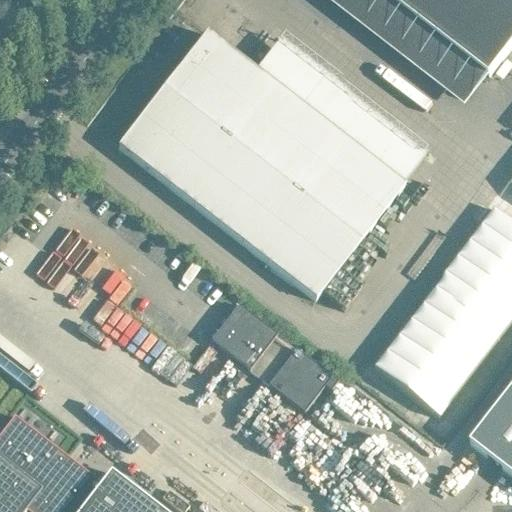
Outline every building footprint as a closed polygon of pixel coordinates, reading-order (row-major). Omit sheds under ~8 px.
[(511,0),(386,0),(489,80),(511,50),(511,0)] [(403,190),(255,75),(206,37),(117,151),(314,304),(403,190)] [(511,225),(496,213),(373,371),(437,421),(511,324),(511,225)] [(238,309),(211,345),(248,373),(275,338),(238,309)] [(275,338),(248,373),(269,390),(305,417),(324,392),(330,396),(337,386),(296,354),(275,338)] [(511,394),(470,448),(511,479),(511,394)] [(0,511),(156,511),(110,475),(101,487),(64,458),(55,451),(45,444),(21,425),(14,420),(10,425),(0,438),(0,511)] [(377,505),(386,495),(372,481),(362,492),(377,505)]
